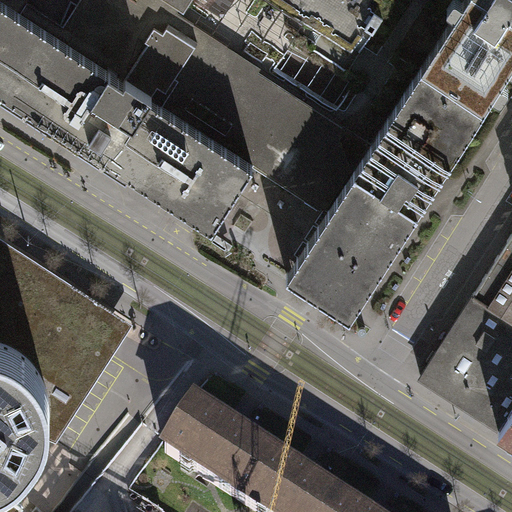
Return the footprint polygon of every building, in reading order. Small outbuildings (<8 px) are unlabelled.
[(20,11),(27,0),(0,0),(0,87),(6,92),(133,174),(212,225),(215,220),(225,205),(250,166),(253,162),(254,160),(267,169),(277,154),(291,164),(301,150),(293,144),(313,113),(227,57),(231,52),(174,15),(176,11),(182,0),(93,0),(67,42),(20,11)] [(393,0),(274,0),(296,13),(299,9),(307,14),(305,17),(353,48),(366,27),(373,32),(393,0)] [(485,107),(511,65),(511,15),(488,0),(464,0),(422,66),(485,107)] [(511,0),(488,0),(511,15),(511,0)] [(262,66),(176,11),(174,15),(231,52),(227,57),(313,113),(293,144),(301,150),(291,164),(277,154),(267,169),(254,160),(253,162),(255,163),(253,166),(321,210),(323,207),(325,209),(326,208),(328,210),(372,142),(344,124),(343,126),(258,71),(262,66)] [(357,303),(485,107),(422,66),(372,142),(328,210),(326,213),(296,258),(291,266),(286,274),(350,315),(353,309),(357,303)] [(133,174),(6,92),(0,100),(0,102),(126,184),(133,174)] [(511,233),(473,294),(511,318),(511,233)] [(0,281),(16,292),(68,326),(104,349),(49,433),(44,431),(43,434),(56,439),(133,321),(0,234),(0,281)] [(16,292),(0,281),(0,511),(8,511),(23,494),(7,481),(12,475),(37,444),(43,434),(44,431),(49,433),(104,349),(68,326),(16,292)] [(511,318),(473,294),(420,376),(450,395),(490,421),(500,427),(511,407),(511,318)] [(511,407),(500,427),(511,435),(511,407)] [(165,453),(235,498),(264,455),(194,409),(165,453)] [(323,511),(332,499),(264,455),(235,498),(256,511),(323,511)] [(352,511),(332,499),(323,511),(352,511)]
